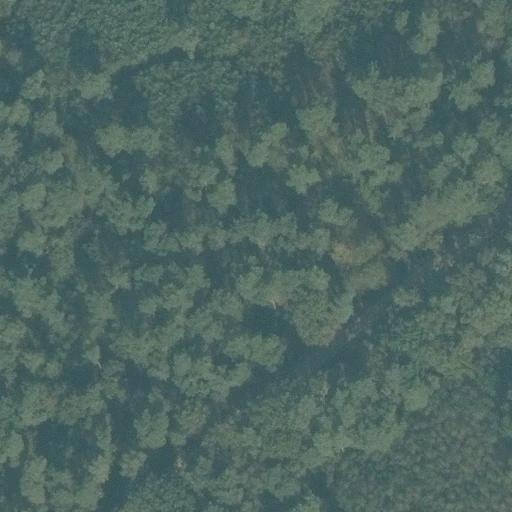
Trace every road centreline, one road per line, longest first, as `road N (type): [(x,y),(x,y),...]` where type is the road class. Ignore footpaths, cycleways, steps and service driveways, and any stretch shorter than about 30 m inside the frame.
road 1 (track): [(511,212),(249,428)]
road 2 (track): [(249,428),(144,511)]
